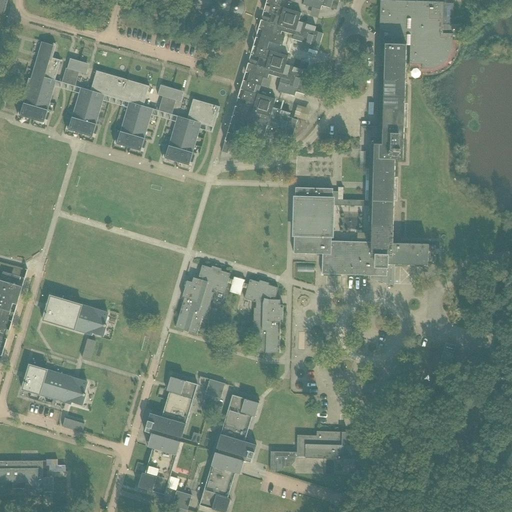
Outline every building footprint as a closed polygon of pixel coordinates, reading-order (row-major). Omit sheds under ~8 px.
[(227,13),(228,12),(229,14),(230,15),(231,16),(233,16),(234,17),(236,17),(237,17),(239,17),(240,16),(242,16),(243,15),(244,13),(244,12),(245,11),(245,9),(245,8),(245,6),(245,5),(244,3),(243,2),(242,1),(241,0),(239,0),(189,0),(190,0),(191,2),(192,4),(193,5),(194,7),(196,8),(198,8),(199,9),(201,9),(203,8),(205,8),(207,7),(207,11),(206,10),(205,11),(204,11),(203,12),(203,13),(203,14),(203,16),(204,17),(205,18),(206,18),(207,18),(208,17),(209,16),(210,16),(210,15),(210,14),(210,13),(211,13),(212,13),(212,14),(214,14),(215,14),(216,13),(216,12),(217,11),(217,10),(218,10),(219,10),(220,11),(220,12),(221,13),(223,13),(224,14),(226,13),(227,13)] [(316,27),(299,22),(301,13),(280,6),(281,0),(304,0),(303,5),(320,10),(322,6),(331,8),(333,0),(266,0),(266,3),(270,4),(267,13),(272,14),(271,18),(268,19),(267,22),(261,20),(258,29),(262,30),(255,56),(259,57),(258,61),(255,62),(254,65),(248,63),(245,72),(246,72),(249,73),(247,81),(243,80),(240,89),(244,91),(242,99),(246,101),(245,105),(242,105),(241,108),(235,106),(232,115),(237,117),(232,134),(241,136),(243,128),(265,134),(267,126),(284,131),(283,135),(292,138),(297,120),(289,117),(290,113),(273,108),(275,99),(254,93),(256,85),(261,86),(263,77),(267,79),(269,74),(281,78),(277,91),(295,96),(296,92),(305,95),(310,77),(302,74),(303,70),(286,65),(288,56),(267,50),(269,42),(282,45),(285,36),(280,35),(282,31),(294,35),(293,39),(310,44),(309,49),(318,51),(323,34),(315,31),(316,27)] [(443,25),(443,3),(380,1),(380,44),(385,44),(382,144),(374,144),(372,201),(338,200),(338,192),(333,192),(333,189),(305,188),(295,188),(293,253),(322,254),(322,274),(370,276),(370,278),(391,283),(392,264),(428,265),(428,244),(418,244),(393,243),(395,160),(403,160),(406,63),(406,46),(410,46),(409,64),(422,64),(422,68),(426,68),(431,68),(434,67),(439,66),(443,63),(447,61),(450,57),(451,51),(452,48),(453,25),(443,25)] [(44,123),(55,86),(53,86),(61,60),(52,58),(56,46),(56,45),(55,44),(55,43),(54,43),(53,43),(52,43),(52,44),(51,44),(51,45),(41,42),(30,79),(28,78),(23,97),(25,97),(20,116),(44,123)] [(77,72),(79,65),(69,63),(67,69),(71,70),(77,72)] [(86,74),(88,68),(79,65),(77,72),(86,74)] [(65,68),(61,82),(67,84),(71,70),(67,69),(65,68)] [(71,70),(67,84),(73,86),(77,72),(71,70)] [(94,138),(105,101),(103,100),(105,96),(128,103),(127,107),(126,107),(115,144),(141,151),(153,109),(143,106),(149,86),(96,70),(90,91),(80,88),(68,130),(94,138)] [(169,99),(171,92),(159,89),(157,95),(161,96),(168,98),(169,99)] [(181,102),(183,96),(171,92),(169,99),(174,100),(181,102)] [(161,96),(157,110),(164,112),(168,98),(161,96)] [(168,98),(164,112),(170,114),(174,100),(169,99),(168,98)] [(189,166),(200,129),(198,128),(200,124),(214,128),(216,118),(219,113),(218,112),(220,107),(193,99),(187,119),(177,116),(165,158),(189,166)] [(298,104),(295,115),(308,119),(311,107),(298,104)] [(230,274),(221,271),(221,269),(212,266),(211,268),(202,265),(196,284),(187,281),(184,290),(182,297),(184,298),(175,328),(196,335),(201,316),(206,318),(213,293),(211,293),(212,289),(224,293),(226,288),(229,279),(230,274)] [(0,280),(0,294),(0,295),(0,351),(3,352),(22,287),(18,285),(20,277),(3,272),(0,280)] [(242,294),(246,278),(234,276),(231,291),(242,294)] [(498,291),(503,281),(498,279),(494,289),(498,291)] [(247,289),(244,299),(256,302),(256,308),(254,308),(253,334),(257,334),(257,343),(257,353),(279,353),(280,322),(282,322),(283,305),(275,305),(275,297),(278,288),(268,285),(269,283),(260,280),(259,282),(250,280),(247,289)] [(105,325),(107,317),(108,313),(105,313),(106,312),(50,295),(42,320),(86,334),(87,331),(98,335),(98,334),(101,335),(102,333),(104,327),(106,327),(106,325),(105,325)] [(84,355),(92,357),(98,341),(89,338),(84,355)] [(446,343),(446,344),(441,360),(441,361),(449,363),(450,363),(455,346),(454,346),(446,343)] [(84,394),(87,386),(86,386),(87,383),(85,382),(85,381),(29,365),(22,390),(65,403),(66,400),(77,404),(80,404),(81,402),(82,402),(84,396),(85,396),(85,394),(84,394)] [(178,441),(179,437),(182,438),(198,385),(172,377),(171,376),(166,391),(169,392),(162,417),(150,413),(144,431),(151,433),(147,447),(152,448),(145,474),(142,473),(137,489),(147,492),(148,490),(165,495),(181,442),(178,441)] [(220,399),(225,384),(210,379),(205,395),(220,399)] [(228,498),(235,473),(240,474),(244,461),(251,463),(257,445),(245,441),(252,416),(255,417),(260,401),(250,398),(249,400),(232,395),(216,448),(219,449),(218,453),(215,452),(199,505),(216,510),(215,511),(226,511),(230,499),(228,498)] [(64,426),(84,432),(87,423),(66,417),(64,426)] [(270,451),(270,472),(275,472),(277,472),(279,471),(282,470),(283,468),(284,466),(286,467),(288,466),(291,465),(293,464),(295,461),(295,459),(296,457),(305,457),(305,458),(352,459),(367,460),(367,456),(372,456),(372,439),(347,438),(347,432),(336,432),(316,431),(316,436),(297,435),(297,452),(270,451)] [(42,478),(42,466),(47,466),(47,459),(42,459),(42,461),(0,461),(0,482),(12,482),(12,489),(25,489),(25,491),(53,491),(53,478),(42,478)]
